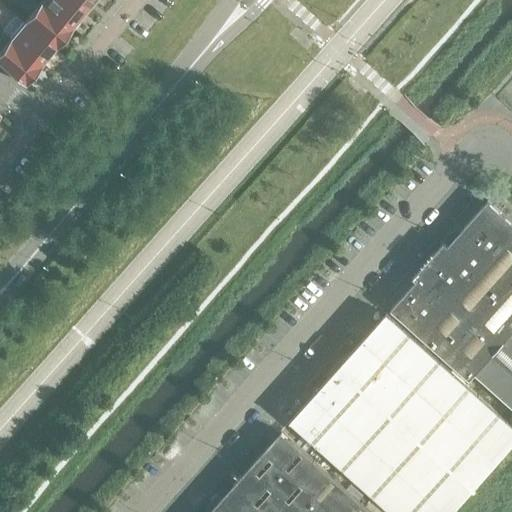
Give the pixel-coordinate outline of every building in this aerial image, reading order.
[(87,8),(76,0),(39,0),(39,1),(71,27),(87,8)] [(93,0),(76,0),(87,8),(93,0)] [(71,27),(39,1),(24,19),(56,45),(71,27)] [(56,45),(24,19),(9,36),(4,32),(3,33),(41,64),(56,45)] [(41,64),(3,33),(0,36),(0,63),(24,83),(41,64)] [(511,221),(487,199),(390,308),(469,378),(475,371),(511,404),(511,221)] [(290,419),(326,451),(317,461),(326,469),(334,459),(393,511),(450,511),(511,443),(511,424),(447,367),(386,313),(290,419)]
